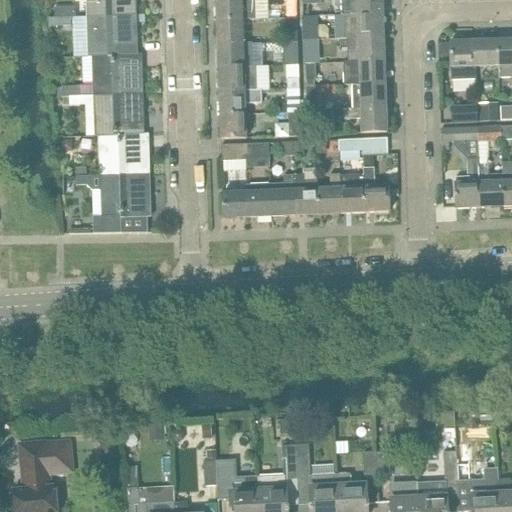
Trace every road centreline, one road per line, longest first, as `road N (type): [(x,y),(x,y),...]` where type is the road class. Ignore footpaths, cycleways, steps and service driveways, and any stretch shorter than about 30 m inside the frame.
road 1 (residential): [(419,270),(412,38),(420,19),(438,12),(511,10)]
road 2 (residential): [(190,286),(181,0)]
road 3 (tertiary): [(190,286),(419,270)]
road 4 (tertiary): [(0,297),(190,286)]
